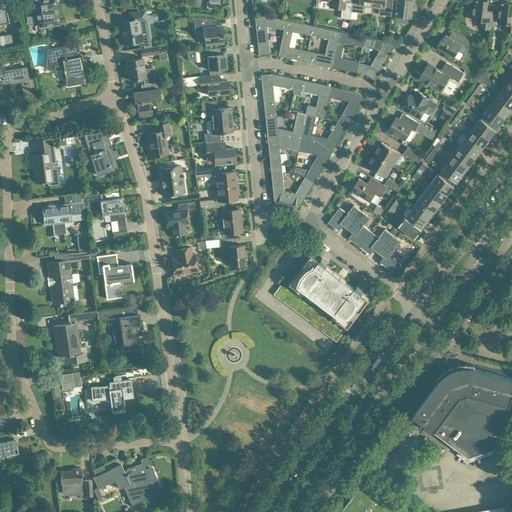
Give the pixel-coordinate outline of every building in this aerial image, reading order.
[(0,0),(0,24),(9,23),(4,0),(0,0)] [(55,0),(35,0),(37,10),(36,10),(37,10),(40,10),(40,14),(39,13),(38,14),(37,14),(37,15),(36,16),(37,17),(37,18),(38,18),(39,27),(53,25),(52,20),(58,19),(55,0)] [(351,19),(352,11),(353,3),(346,2),(345,0),(322,0),(330,1),(330,7),(342,8),(341,18),(351,19)] [(372,6),(373,0),(352,0),(353,3),(352,11),(364,13),(365,5),(372,6)] [(392,8),(393,0),(373,0),(372,6),(380,7),(379,14),(391,16),(392,8)] [(393,0),(392,8),(396,8),(395,16),(411,18),(412,10),(416,10),(417,0),(393,0)] [(491,29),(493,15),(493,11),(487,10),(488,1),(482,0),(473,0),(472,20),(480,21),(479,28),(491,29)] [(511,31),(511,3),(504,2),(502,2),(499,2),(497,22),(505,23),(505,30),(511,31)] [(124,45),(143,42),(142,40),(144,40),(146,41),(150,40),(151,39),(150,32),(148,31),(144,32),(143,34),(141,34),(139,21),(146,20),(145,10),(128,13),(130,20),(118,22),(119,30),(122,30),(124,45)] [(284,30),(287,20),(266,16),(255,17),(259,54),(259,55),(270,54),(267,26),(284,30)] [(215,19),(198,17),(193,18),(195,31),(203,31),(203,38),(204,38),(205,45),(223,43),(222,36),(223,36),(222,25),(213,26),(212,20),(215,20),(215,19)] [(293,32),(310,35),(313,26),(287,20),(284,30),(279,56),(305,61),(307,51),(289,47),(293,32)] [(331,67),(339,31),(313,26),(310,35),(328,39),(325,55),(307,51),(305,61),(331,67)] [(17,27),(9,29),(12,43),(20,42),(17,27)] [(357,72),(359,65),(360,62),(341,58),(345,43),(363,46),(365,37),(339,31),(331,67),(357,72)] [(455,40),(449,37),(446,35),(438,48),(454,57),(458,50),(464,54),(471,42),(458,34),(455,40)] [(385,41),(365,37),(363,46),(380,50),(370,67),(359,65),(357,72),(366,74),(375,80),(376,80),(375,79),(394,47),(395,47),(385,41)] [(64,72),(66,79),(67,86),(84,83),(79,57),(82,57),(82,56),(75,57),(74,53),(77,53),(75,42),(76,42),(76,41),(62,44),(62,47),(48,49),(46,69),(54,69),(54,66),(63,64),(64,69),(63,70),(64,72)] [(159,54),(158,45),(140,48),(141,56),(159,54)] [(209,48),(199,49),(193,50),(187,51),(188,58),(192,61),(199,61),(201,63),(208,63),(208,70),(226,68),(225,54),(209,56),(209,48)] [(511,54),(508,52),(503,58),(507,61),(511,54)] [(129,80),(145,78),(142,58),(125,61),(126,68),(127,67),(129,80)] [(447,75),(441,71),(429,63),(419,78),(441,91),(449,77),(458,82),(464,73),(452,66),(447,75)] [(4,65),(0,65),(0,91),(1,97),(7,96),(8,96),(6,85),(21,82),(23,95),(32,94),(27,67),(5,71),(4,65)] [(488,67),(483,74),(487,76),(492,69),(488,67)] [(218,74),(200,76),(201,88),(207,87),(208,95),(229,94),(228,81),(214,82),(214,75),(218,75),(218,74)] [(293,92),(296,79),(272,74),(261,75),(268,138),(279,137),(301,141),(307,114),(306,113),(298,112),(293,131),(278,128),(273,85),(294,89),(293,92)] [(476,84),(478,81),(480,78),(474,74),(470,80),(476,84)] [(482,83),(487,76),(483,74),(480,78),(478,81),(482,83)] [(325,118),(329,97),(331,86),(296,79),(293,92),(301,94),(301,91),(319,95),(316,106),(308,104),(306,113),(307,114),(314,115),(316,116),(325,118)] [(511,95),(511,81),(509,80),(503,88),(511,95)] [(141,91),(135,92),(132,93),(134,103),(136,102),(139,118),(151,116),(149,100),(161,99),(159,88),(158,89),(157,82),(140,85),(141,91)] [(479,84),(473,93),(477,96),(483,87),(479,84)] [(355,91),(331,86),(329,97),(350,101),(328,138),(312,135),(316,116),(314,115),(307,114),(301,141),(323,146),(333,152),(365,97),(365,98),(365,97),(355,91)] [(511,108),(511,95),(503,88),(496,97),(511,108)] [(470,105),(477,96),(473,93),(467,102),(470,105)] [(428,114),(432,113),(440,100),(431,95),(429,98),(424,95),(421,101),(410,94),(402,108),(420,119),(424,112),(428,114)] [(511,109),(511,108),(496,97),(490,106),(506,118),(511,109)] [(210,109),(211,121),(231,119),(230,107),(217,109),(216,101),(201,102),(202,110),(210,109)] [(445,103),(443,107),(444,111),(452,117),(456,110),(445,103)] [(464,106),(457,115),(461,118),(467,109),(464,106)] [(506,118),(490,106),(483,114),(484,115),(491,121),(489,125),(496,130),(496,131),(497,132),(500,127),(499,126),(506,118)] [(402,120),(399,119),(396,117),(388,130),(405,140),(411,129),(415,132),(420,123),(406,115),(402,120)] [(454,126),(461,118),(457,115),(451,124),(454,126)] [(489,125),(491,121),(484,115),(481,119),(480,118),(473,127),(489,139),(496,131),(496,130),(489,125)] [(232,131),(231,119),(211,121),(212,133),(204,134),(205,142),(220,141),(219,133),(232,131)] [(151,156),(167,154),(164,136),(170,135),(168,123),(156,125),(157,132),(147,133),(151,156)] [(447,124),(442,131),(446,133),(451,126),(447,124)] [(483,148),(489,139),(473,127),(467,136),(483,148)] [(106,131),(84,134),(96,175),(97,174),(96,172),(109,168),(110,171),(118,169),(114,158),(118,157),(116,150),(112,151),(106,131)] [(441,140),(446,133),(442,131),(437,138),(441,140)] [(476,156),(483,148),(467,136),(460,144),(476,156)] [(280,147),(299,151),(301,141),(279,137),(268,138),(271,173),(282,172),(280,147)] [(51,165),(50,161),(51,160),(48,139),(34,141),(36,154),(32,155),(33,163),(35,163),(37,183),(42,182),(42,183),(44,183),(44,182),(47,181),(48,185),(58,184),(56,164),(51,165)] [(315,182),(333,152),(323,146),(301,141),(299,151),(318,155),(305,177),(315,182)] [(438,141),(432,150),(435,153),(442,144),(438,141)] [(381,142),(374,154),(393,165),(400,153),(381,142)] [(220,143),(206,144),(207,155),(214,155),(214,163),(235,161),(234,148),(221,149),(220,143)] [(470,165),(476,156),(460,144),(454,153),(470,165)] [(404,153),(419,163),(424,156),(408,146),(404,153)] [(429,162),(435,153),(432,150),(425,159),(429,162)] [(463,174),(470,165),(454,153),(447,162),(463,174)] [(393,165),(374,154),(367,166),(386,177),(393,165)] [(463,174),(447,162),(441,170),(442,171),(449,177),(446,180),(453,186),(456,182),(457,183),(463,174)] [(163,187),(161,188),(162,196),(184,192),(180,165),(160,169),(163,187)] [(195,177),(210,176),(210,179),(213,179),(216,178),(217,187),(237,185),(237,176),(235,176),(235,171),(211,174),(210,168),(194,169),(195,177)] [(446,180),(449,177),(442,171),(439,175),(438,174),(431,183),(447,195),(454,186),(453,186),(446,180)] [(301,206),(315,182),(305,177),(295,193),(284,191),(282,172),(271,173),(274,201),(279,202),(282,203),(283,204),(285,205),(286,206),(288,206),(289,206),(291,206),(292,205),(296,206),(296,205),(301,206)] [(352,190),(370,200),(375,193),(380,196),(386,187),(371,178),(374,181),(371,186),(359,178),(352,190)] [(385,183),(398,192),(401,187),(402,186),(388,178),(385,183)] [(441,204),(447,195),(431,183),(425,191),(441,204)] [(238,194),(237,185),(217,187),(218,196),(215,196),(216,201),(213,201),(213,199),(199,201),(200,209),(214,207),(223,207),(222,201),(237,199),(237,194),(238,194)] [(82,193),(83,199),(99,198),(99,191),(82,193)] [(434,212),(441,204),(425,191),(418,200),(434,212)] [(82,193),(64,195),(64,196),(65,203),(83,201),(83,199),(82,193)] [(101,215),(109,214),(113,238),(127,236),(122,198),(100,201),(101,215)] [(428,221),(434,212),(418,200),(412,209),(428,221)] [(84,213),(83,201),(65,203),(41,206),(44,225),(52,224),(53,234),(65,233),(64,223),(72,222),(71,214),(84,213)] [(166,220),(170,220),(172,235),(175,235),(175,236),(186,234),(184,224),(188,224),(186,210),(195,209),(194,201),(177,204),(178,210),(165,212),(166,220)] [(348,229),(362,211),(354,205),(347,213),(339,207),(328,222),(339,231),(343,226),(348,229)] [(388,218),(395,209),(391,207),(384,216),(388,218)] [(224,234),(225,234),(242,232),(240,209),(222,211),(224,234)] [(421,230),(428,221),(412,209),(405,217),(421,230)] [(360,246),(371,231),(363,226),(370,217),(362,211),(348,229),(353,233),(349,238),(360,246)] [(415,238),(421,230),(405,217),(398,226),(415,238)] [(379,253),(393,235),(390,232),(385,229),(378,237),(371,231),(360,246),(370,255),(375,249),(379,253)] [(205,241),(208,240),(215,240),(214,232),(204,233),(205,241)] [(401,241),(393,235),(379,253),(384,256),(380,262),(391,270),(402,255),(395,249),(401,241)] [(239,237),(220,239),(215,240),(208,240),(208,248),(222,246),(225,249),(228,249),(229,265),(245,264),(243,244),(240,244),(239,237)] [(85,238),(78,239),(79,250),(87,249),(85,238)] [(171,258),(174,274),(198,271),(195,255),(191,255),(190,247),(177,249),(178,257),(171,258)] [(55,262),(48,262),(54,303),(72,301),(70,283),(73,282),(72,274),(69,274),(67,261),(90,258),(89,251),(54,255),(55,262)] [(97,256),(99,273),(103,273),(105,283),(107,298),(106,298),(106,299),(121,297),(121,296),(120,296),(118,282),(132,280),(133,280),(134,280),(131,263),(130,263),(130,264),(118,266),(116,254),(117,254),(117,253),(96,256),(97,256)] [(322,258),(319,261),(311,255),(290,283),(348,327),(369,299),(362,293),(363,289),(358,285),(355,288),(326,266),(327,262),(322,258)] [(278,298),(286,288),(281,284),(274,294),(278,298)] [(283,301),(290,291),(286,288),(278,298),(283,301)] [(287,304),(295,295),(290,291),(283,301),(287,304)] [(292,308),(299,298),(295,295),(287,304),(292,308)] [(296,311),(304,302),(299,298),(292,308),(296,311)] [(301,315),(308,305),(304,302),(296,311),(301,315)] [(128,305),(97,310),(99,321),(119,318),(121,330),(119,331),(120,337),(122,337),(123,348),(139,346),(137,335),(141,333),(138,315),(130,316),(128,305)] [(305,318),(313,308),(308,305),(301,315),(305,318)] [(310,322),(317,312),(313,308),(305,318),(310,322)] [(76,322),(98,319),(98,321),(99,321),(97,310),(67,313),(68,321),(70,321),(70,322),(69,323),(70,323),(54,325),(54,326),(60,325),(62,336),(55,337),(58,357),(65,356),(66,363),(64,364),(84,362),(83,353),(80,354),(76,322)] [(314,325),(322,315),(317,312),(310,322),(314,325)] [(319,328),(326,319),(322,315),(314,325),(319,328)] [(323,332),(331,322),(326,319),(319,328),(323,332)] [(328,335),(335,326),(331,322),(323,332),(328,335)] [(332,339),(340,329),(335,326),(328,335),(332,339)] [(344,332),(340,329),(332,339),(337,342),(344,332)] [(106,366),(114,365),(113,354),(105,355),(106,366)] [(511,378),(474,368),(473,371),(471,370),(469,370),(467,370),(464,370),(462,370),(460,371),(458,371),(457,370),(456,370),(455,370),(454,370),(454,371),(453,372),(451,374),(448,375),(446,377),(444,379),(442,382),(440,380),(413,416),(422,423),(419,426),(422,429),(425,425),(468,457),(499,447),(503,448),(506,437),(502,436),(511,397),(511,378)] [(62,389),(74,388),(72,373),(60,375),(62,389)] [(133,397),(130,379),(128,379),(109,382),(109,385),(106,386),(90,387),(92,401),(110,399),(112,413),(125,411),(123,398),(133,397)] [(0,430),(9,427),(6,420),(8,419),(2,405),(0,405),(0,430)] [(17,449),(16,444),(15,444),(15,439),(13,439),(12,433),(0,435),(0,454),(0,456),(7,454),(8,457),(9,457),(18,455),(18,452),(17,449)] [(93,470),(95,476),(92,478),(93,478),(97,486),(93,488),(95,493),(94,494),(96,498),(101,495),(100,493),(98,487),(115,479),(119,488),(119,489),(123,487),(132,505),(162,491),(156,477),(156,478),(153,472),(154,471),(153,469),(152,469),(146,472),(143,464),(142,462),(126,470),(127,470),(129,469),(131,472),(125,474),(121,465),(107,471),(103,464),(92,470),(93,470)] [(93,499),(91,480),(81,480),(81,468),(72,469),(72,471),(67,471),(67,470),(63,470),(63,471),(60,471),(60,473),(60,475),(61,475),(61,483),(63,482),(63,494),(86,493),(86,499),(93,499)] [(389,511),(396,504),(365,480),(340,511),(389,511)]
